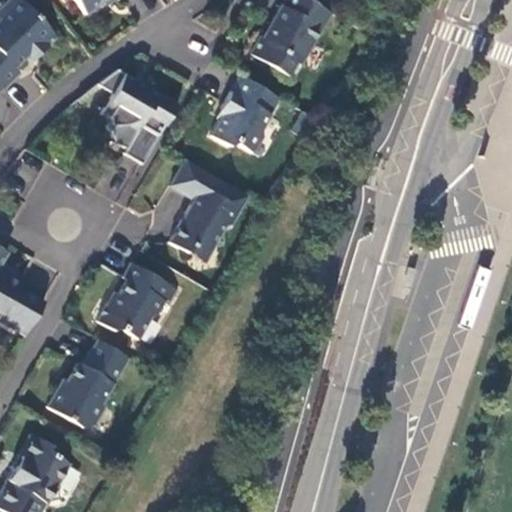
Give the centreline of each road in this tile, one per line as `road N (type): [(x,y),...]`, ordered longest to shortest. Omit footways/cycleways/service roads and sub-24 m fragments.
road 1 (tertiary): [(313,511),(411,164),(471,0)]
road 2 (residential): [(0,220),(14,230),(67,224),(71,282),(0,405)]
road 3 (residential): [(0,157),(56,97),(205,0)]
